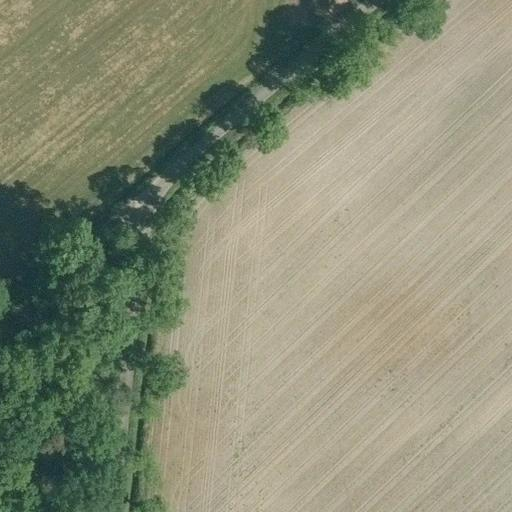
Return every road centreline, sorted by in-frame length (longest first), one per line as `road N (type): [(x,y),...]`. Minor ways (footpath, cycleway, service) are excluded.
road 1 (unclassified): [(95,511),(126,208),(373,0)]
road 2 (track): [(126,208),(0,316)]
